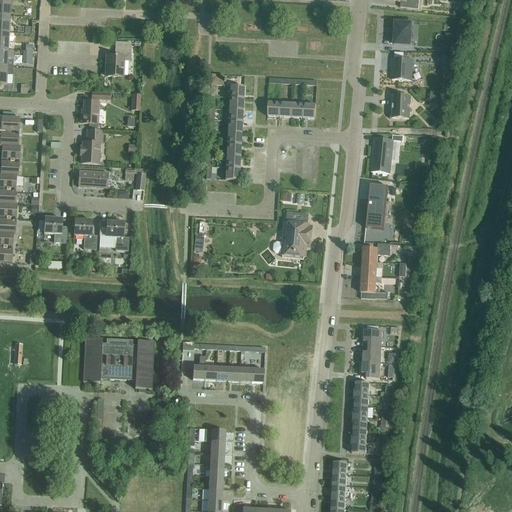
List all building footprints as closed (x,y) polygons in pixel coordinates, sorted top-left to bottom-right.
[(0,0),(0,17),(10,18),(10,3),(14,4),(14,0),(0,0)] [(387,0),(388,1),(400,2),(400,9),(418,11),(418,0),(387,0)] [(0,17),(0,34),(9,34),(10,18),(0,17)] [(395,24),(394,46),(410,47),(411,21),(402,20),(401,24),(395,24)] [(454,44),(455,33),(447,32),(446,44),(454,44)] [(0,34),(0,51),(8,51),(8,43),(12,43),(15,39),(13,35),(9,34),(0,34)] [(115,43),(115,50),(115,57),(106,57),(105,78),(123,79),(123,62),(131,62),(131,44),(115,43)] [(24,54),(15,54),(16,63),(34,63),(34,50),(24,50),(24,54)] [(0,51),(0,68),(13,69),(13,52),(8,51),(0,51)] [(442,57),(442,65),(450,65),(450,57),(442,57)] [(392,81),(410,82),(410,72),(412,71),(412,67),(411,66),(411,61),(393,60),(392,81)] [(13,69),(0,68),(0,85),(6,86),(7,76),(12,77),(13,69)] [(212,75),(211,86),(216,86),(224,87),(224,83),(226,83),(226,80),(224,80),(224,76),(212,75)] [(23,83),(22,91),(28,93),(30,85),(23,83)] [(230,87),(229,100),(243,100),(244,88),(230,87)] [(431,93),(430,104),(441,105),(442,94),(431,93)] [(131,112),(139,112),(140,97),(132,96),(131,112)] [(410,98),(392,97),(391,97),(390,120),(391,120),(409,121),(410,98)] [(229,100),(229,111),(243,112),(243,100),(229,100)] [(82,115),(81,125),(89,125),(88,132),(100,133),(101,126),(97,126),(98,104),(84,103),(83,116),(82,115)] [(267,118),(280,118),(280,104),(268,104),(267,118)] [(280,118),(291,119),(292,105),(280,104),(280,118)] [(291,119),(303,120),(304,106),(292,105),(291,119)] [(304,106),(303,120),(315,120),(316,106),(304,106)] [(228,122),(228,123),(242,124),(243,112),(229,111),(223,111),(223,122),(228,122)] [(1,120),(0,134),(18,135),(19,121),(1,120)] [(228,123),(227,135),(242,135),(242,124),(228,123)] [(81,165),(98,166),(99,145),(101,145),(102,133),(100,133),(88,132),(87,132),(86,144),(83,144),(82,149),(80,148),(79,157),(82,157),(81,165)] [(0,148),(2,149),(1,163),(19,164),(20,149),(17,149),(18,135),(0,134),(0,142),(0,148)] [(227,135),(227,146),(241,147),(242,135),(227,135)] [(371,174),(389,176),(393,142),(392,142),(375,140),(371,174)] [(227,146),(226,158),(240,158),(241,147),(227,146)] [(226,158),(225,170),(240,171),(240,158),(226,158)] [(0,176),(0,191),(15,193),(16,178),(18,179),(19,164),(1,163),(0,177),(0,176)] [(135,191),(144,192),(145,176),(146,170),(138,170),(135,191)] [(240,171),(225,170),(225,181),(239,182),(240,171)] [(125,182),(133,182),(134,176),(134,172),(125,171),(125,176),(125,182)] [(78,188),(107,190),(108,174),(78,172),(78,188)] [(369,200),(366,229),(383,231),(388,188),(374,187),(372,201),(369,200)] [(0,218),(16,220),(17,207),(14,206),(15,193),(0,191),(0,218)] [(283,194),(282,202),(290,203),(291,195),(283,194)] [(289,211),(289,218),(310,220),(310,213),(289,211)] [(0,249),(12,250),(13,236),(15,236),(16,220),(0,218),(0,249)] [(53,244),(67,245),(68,228),(61,228),(62,220),(45,219),(44,235),(54,236),(53,244)] [(84,251),(96,251),(97,238),(91,237),(91,222),(75,221),(74,237),(84,237),(84,251)] [(100,237),(106,237),(106,238),(116,239),(116,252),(128,253),(129,238),(123,238),(124,223),(106,222),(106,223),(100,223),(100,237)] [(282,257),(304,259),(306,242),(311,242),(312,228),(307,228),(308,226),(286,224),(284,244),(277,243),(274,246),(273,251),(275,254),(283,255),(282,257)] [(205,252),(206,234),(197,234),(196,251),(205,252)] [(363,250),(362,265),(377,266),(377,264),(377,257),(390,257),(391,246),(378,245),(377,251),(363,250)] [(12,250),(0,249),(0,264),(11,265),(12,250)] [(362,265),(361,280),(376,281),(376,279),(377,270),(382,270),(382,264),(377,264),(377,266),(362,265)] [(376,281),(361,280),(360,294),(361,294),(361,301),(374,301),(375,301),(387,301),(388,295),(375,295),(376,285),(381,285),(382,279),(376,279),(376,281)] [(368,344),(368,349),(381,349),(382,333),(378,333),(364,332),(364,343),(368,344)] [(135,390),(152,391),(154,344),(137,343),(137,348),(132,347),(132,343),(106,341),(106,346),(101,346),(102,341),(85,340),(82,384),(99,385),(99,381),(135,383),(135,390)] [(13,366),(21,367),(22,346),(15,345),(13,366)] [(363,354),(362,364),(380,365),(381,349),(368,349),(368,354),(363,354)] [(192,382),(204,382),(205,368),(205,358),(199,358),(199,368),(193,367),(192,382)] [(380,365),(362,364),(362,375),(367,375),(366,381),(380,381),(380,365)] [(204,382),(216,383),(216,369),(205,368),(204,382)] [(216,383),(227,383),(228,369),(216,369),(216,383)] [(227,383),(239,384),(240,370),(228,369),(227,383)] [(239,384),(251,385),(251,371),(240,370),(239,384)] [(251,371),(251,385),(263,385),(263,371),(251,371)] [(355,384),(355,396),(369,396),(369,385),(355,384)] [(377,456),(382,457),(391,386),(386,386),(385,394),(384,398),(377,456)] [(355,396),(354,408),(368,408),(369,396),(355,396)] [(354,408),(354,419),(368,420),(368,408),(354,408)] [(354,419),(353,431),(367,432),(368,420),(354,419)] [(205,431),(204,443),(210,443),(225,444),(225,432),(205,431)] [(353,431),(352,443),(366,444),(367,432),(353,431)] [(210,443),(210,455),(224,456),(225,444),(210,443)] [(366,444),(352,443),(352,455),(366,456),(366,444)] [(210,455),(209,467),(223,468),(224,456),(210,455)] [(334,464),(333,476),(347,476),(348,464),(334,464)] [(369,511),(374,511),(381,467),(376,466),(369,511)] [(209,467),(209,478),(223,479),(223,468),(209,467)] [(333,476),(332,487),(346,488),(347,476),(333,476)] [(209,478),(208,490),(222,491),(223,479),(209,478)] [(332,487),(332,499),(346,500),(346,488),(332,487)] [(208,490),(207,502),(222,503),(222,491),(208,490)] [(332,499),(331,511),(345,511),(346,500),(332,499)] [(207,502),(206,511),(221,511),(222,503),(207,502)]
